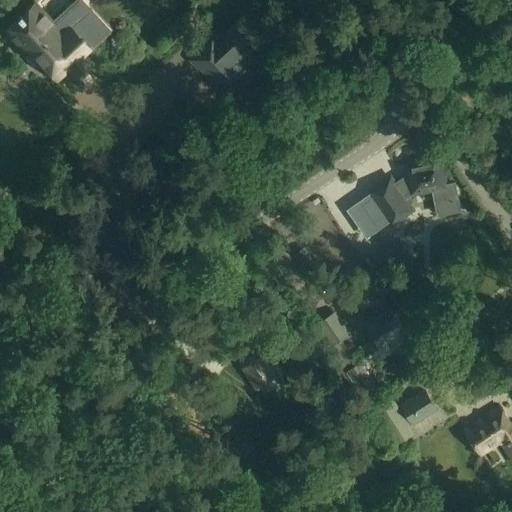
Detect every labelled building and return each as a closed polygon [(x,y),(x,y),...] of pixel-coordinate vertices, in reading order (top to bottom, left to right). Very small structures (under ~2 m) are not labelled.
[(471,0),(441,0),(464,13),(471,0)] [(17,16),(4,28),(23,49),(25,47),(55,79),(66,69),(72,75),(86,62),(81,56),(89,48),(86,45),(101,31),(83,12),(69,25),(60,15),(52,23),(50,21),(33,2),(20,14),(17,10),(14,13),(17,16)] [(200,52),(192,59),(200,68),(202,67),(228,95),(254,72),(250,68),(267,51),(241,24),(218,45),(214,41),(201,54),(200,52)] [(391,178),(369,193),(391,224),(413,209),(405,198),(413,193),(433,189),(436,203),(458,198),(455,182),(445,184),(440,160),(407,167),(409,177),(397,186),(391,178)] [(408,253),(398,238),(381,249),(391,264),(408,253)] [(396,314),(394,311),(392,308),(366,326),(376,340),(364,348),(375,363),(396,349),(392,344),(409,333),(406,328),(412,324),(411,322),(422,314),(411,299),(400,307),(402,310),(396,314)] [(490,322),(505,309),(499,301),(483,314),(490,322)] [(457,321),(463,331),(480,321),(472,307),(461,313),(463,317),(457,321)] [(337,311),(329,317),(317,324),(330,346),(342,338),(350,333),(337,311)] [(491,326),(497,335),(511,326),(504,317),(491,326)] [(342,338),(330,346),(345,369),(352,364),(357,362),(342,338)] [(443,339),(436,344),(435,350),(439,356),(450,349),(443,339)] [(279,373),(266,353),(244,367),(257,387),(279,373)] [(347,370),(369,405),(384,396),(362,361),(347,370)] [(427,371),(433,380),(447,372),(441,363),(427,371)] [(378,409),(380,412),(399,442),(413,434),(408,426),(437,408),(426,391),(397,409),(392,400),(378,409)] [(511,420),(511,421),(510,422),(500,407),(466,429),(482,455),(500,443),(511,460),(511,420)]
